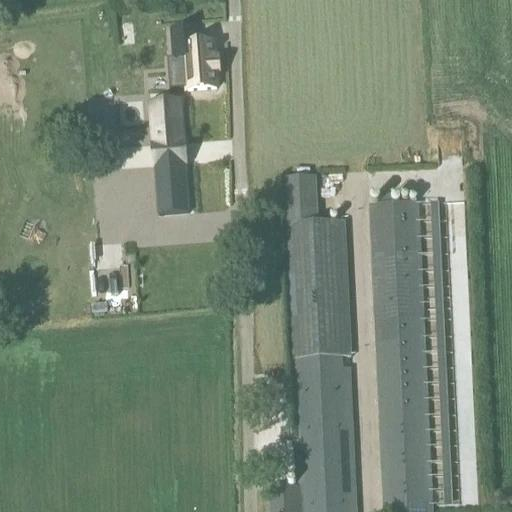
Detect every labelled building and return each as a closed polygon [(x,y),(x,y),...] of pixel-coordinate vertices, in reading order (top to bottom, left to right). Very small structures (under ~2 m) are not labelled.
[(216,90),(213,58),(199,59),(197,30),(169,33),(171,60),(167,60),(169,92),(186,91),(186,92),(216,90)] [(151,119),(153,147),(178,145),(178,144),(177,117),(151,119)] [(189,215),(185,166),(155,168),(159,218),(189,215)] [(350,359),(343,224),(297,226),(297,215),(316,214),(314,180),(281,181),(290,362),(350,359)] [(511,199),(438,205),(446,322),(511,318),(511,199)] [(431,511),(417,206),(369,208),(383,511),(431,511)] [(290,373),(343,370),(342,360),(289,362),(290,373)] [(296,491),(265,493),(265,511),(356,511),(350,371),(290,374),(296,491)]
